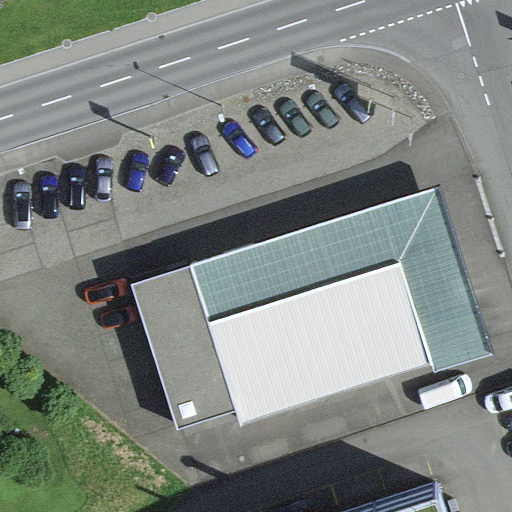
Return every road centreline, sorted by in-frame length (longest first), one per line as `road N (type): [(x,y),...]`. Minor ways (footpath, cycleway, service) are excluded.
road 1 (tertiary): [(0,120),(368,0)]
road 2 (residential): [(457,0),(511,178)]
